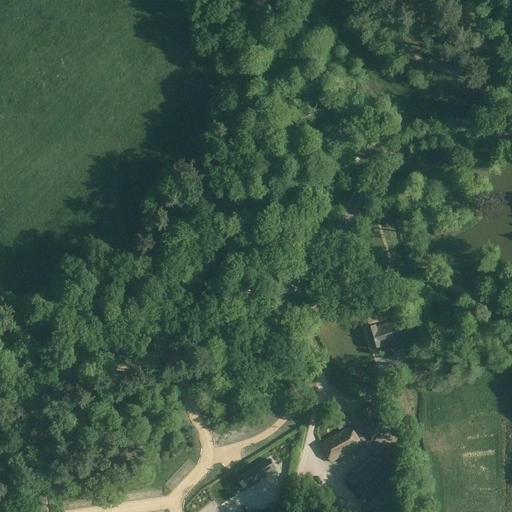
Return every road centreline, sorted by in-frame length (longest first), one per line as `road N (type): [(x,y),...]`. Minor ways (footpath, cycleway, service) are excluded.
road 1 (tertiary): [(0,384),(252,312),(309,264),(399,144),(435,133),(511,134)]
road 2 (track): [(287,321),(321,376),(289,511)]
